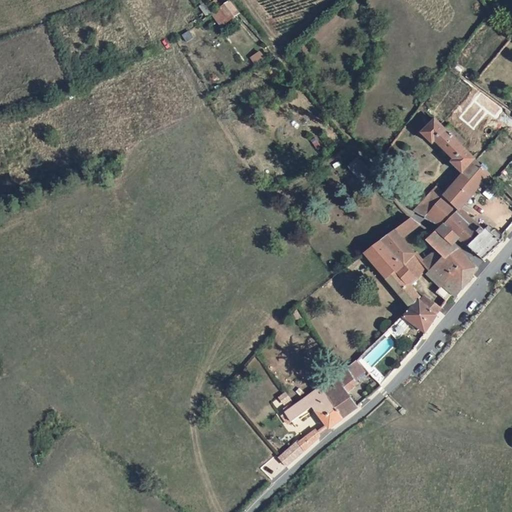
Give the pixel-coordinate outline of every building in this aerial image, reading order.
[(443,132),(435,124),(421,137),(431,149),(434,147),(452,166),(451,168),(462,180),(475,164),(460,150),(465,145),(448,128),(443,132)] [(379,185),(360,162),(351,168),(369,193),(379,185)] [(487,187),(492,182),(475,164),(462,180),(445,200),(443,202),(458,215),(484,185),(487,187)] [(443,202),(445,200),(436,191),(414,215),(426,222),(443,202)] [(479,239),(455,218),(458,215),(443,202),(426,222),(442,229),(439,231),(426,244),(428,246),(427,248),(426,249),(429,252),(431,249),(436,254),(442,259),(445,261),(455,251),(449,244),(451,242),(453,239),(467,251),(479,239)] [(479,239),(467,251),(482,265),(502,246),(498,244),(500,241),(500,238),(496,234),(493,234),(491,236),(490,237),(485,233),(483,235),(458,215),(455,218),(479,239)] [(412,221),(380,245),(401,270),(412,260),(399,243),(421,227),(412,221)] [(412,283),(401,270),(380,245),(372,251),(365,257),(410,313),(418,305),(404,288),(412,283)] [(472,269),(455,251),(445,261),(457,273),(443,290),(453,299),(457,302),(470,282),(470,279),(474,274),(472,269)] [(436,254),(428,262),(435,268),(442,259),(436,254)] [(457,273),(445,261),(442,259),(435,268),(428,276),(443,290),(457,273)] [(401,270),(412,283),(425,273),(421,269),(412,260),(401,270)] [(428,276),(435,268),(428,262),(421,269),(425,273),(428,276)] [(447,306),(453,299),(443,290),(437,297),(447,306)] [(438,322),(436,321),(424,311),(418,305),(410,313),(387,335),(394,343),(410,328),(426,339),(438,322)] [(442,313),(429,305),(424,311),(436,321),(442,313)] [(371,382),(356,366),(338,379),(335,382),(342,392),(328,403),(343,424),(358,413),(348,399),(366,383),(368,385),(371,382)] [(342,392),(335,382),(321,392),(328,403),(342,392)] [(321,392),(293,412),(300,421),(315,409),(317,413),(315,415),(328,433),(330,434),(343,424),(328,403),(321,392)] [(368,405),(376,397),(372,393),(363,400),(368,405)] [(313,439),(300,421),(293,412),(284,419),(287,423),(305,446),(313,439)] [(313,439),(305,446),(300,451),(305,456),(318,444),(318,440),(316,437),(313,439)] [(262,467),(271,479),(285,468),(276,456),(262,467)]
